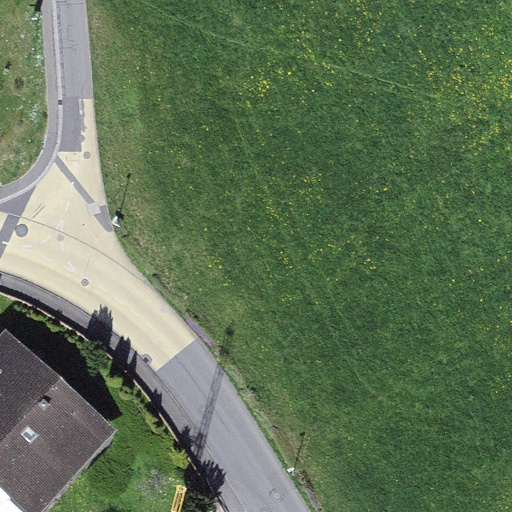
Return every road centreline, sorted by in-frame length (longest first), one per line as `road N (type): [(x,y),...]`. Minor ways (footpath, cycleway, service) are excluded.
road 1 (residential): [(53,251),(148,327),(227,428),(278,511)]
road 2 (residential): [(71,0),(78,172),(53,251)]
